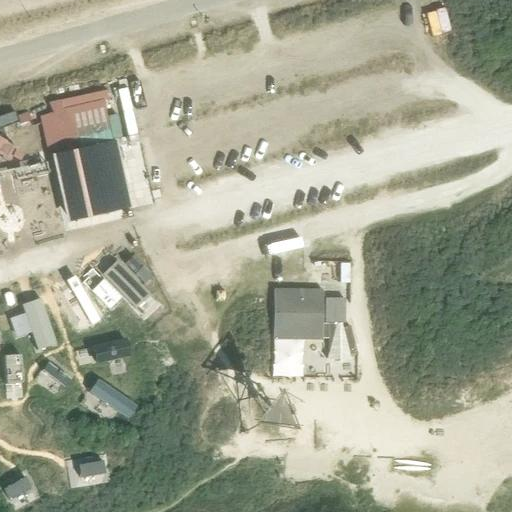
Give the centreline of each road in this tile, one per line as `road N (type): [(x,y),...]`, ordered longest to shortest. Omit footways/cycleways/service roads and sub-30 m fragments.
road 1 (track): [(511,123),(149,228),(165,280),(353,221)]
road 2 (track): [(136,164),(449,73),(511,115)]
road 3 (track): [(371,426),(375,331),(353,221),(511,165)]
road 4 (track): [(449,73),(400,36),(127,115)]
